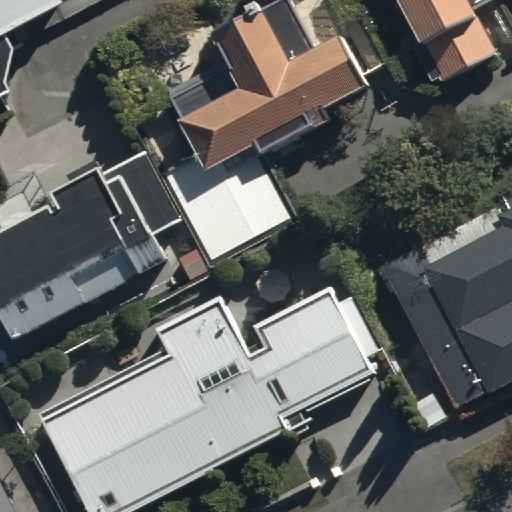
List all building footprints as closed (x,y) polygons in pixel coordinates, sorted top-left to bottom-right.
[(0,0),(0,122),(14,115),(9,106),(17,73),(10,59),(67,29),(50,0),(0,0)] [(398,0),(433,66),(437,64),(451,92),(502,65),(477,16),(508,0),(398,0)] [(175,111),(205,170),(174,186),(219,272),(300,230),(271,174),(338,139),(334,131),(376,109),(350,58),(328,69),(295,7),(222,46),(239,78),(175,111)] [(63,232),(0,265),(0,338),(9,334),(22,358),(96,318),(94,315),(147,287),(149,290),(173,276),(162,255),(132,200),(120,206),(112,193),(66,218),(75,234),(67,238),(63,232)] [(511,206),(509,208),(511,213),(511,229),(506,233),(511,244),(439,281),(429,259),(392,280),(465,425),(511,401),(511,206)] [(177,369),(50,433),(90,511),(169,511),(320,436),(314,424),(383,390),(373,370),(386,363),(359,310),(346,316),(340,304),(265,342),(277,366),(260,375),(229,315),(166,347),(177,369)] [(11,511),(0,491),(0,511),(11,511)]
